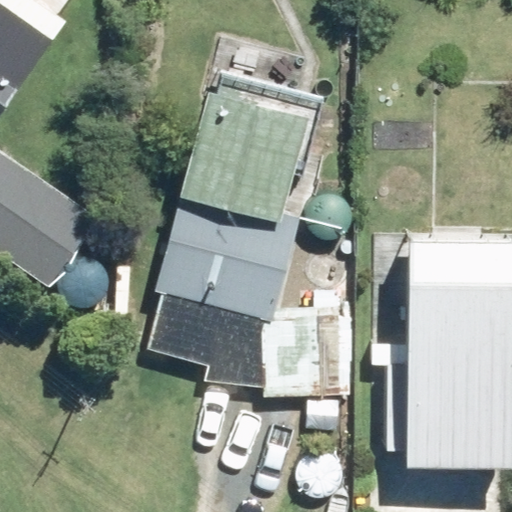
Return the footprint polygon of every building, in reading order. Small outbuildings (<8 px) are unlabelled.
[(0,113),(54,40),(0,1),(0,113)] [(282,66),(275,65),(269,69),(269,76),(274,82),(281,82),(285,78),(287,71),(282,66)] [(116,379),(197,400),(208,362),(213,364),(221,333),(253,341),(261,316),(264,317),(264,393),(352,393),(352,318),(339,318),(339,294),(314,295),(313,307),(275,307),(300,212),(288,208),(309,130),(317,132),(325,100),(214,71),(157,287),(163,288),(149,346),(126,339),(116,379)] [(98,209),(0,142),(0,244),(51,279),(98,209)] [(408,443),(407,461),(511,465),(511,239),(408,236),(408,367),(391,365),(389,440),(408,443)]
